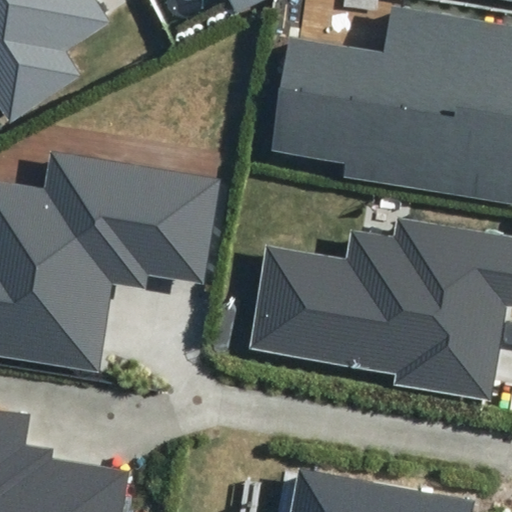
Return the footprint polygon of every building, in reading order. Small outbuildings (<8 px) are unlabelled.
[(0,0),(0,107),(10,123),(80,77),(66,50),(110,23),(95,0),(0,0)] [(511,25),(393,7),(385,53),(290,38),(272,149),(347,161),(345,176),(511,202),(511,25)] [(0,353),(99,370),(108,316),(113,283),(147,288),(149,277),(204,286),(221,181),(54,154),(48,192),(0,184),(0,353)] [(395,383),(491,400),(507,305),(511,305),(511,236),(397,217),(393,237),(351,230),(346,259),(267,245),(249,348),(397,373),(395,383)] [(0,511),(120,511),(127,471),(52,459),(54,449),(25,444),(30,415),(0,410),(0,511)] [(472,511),(475,499),(299,468),(291,511),(472,511)]
